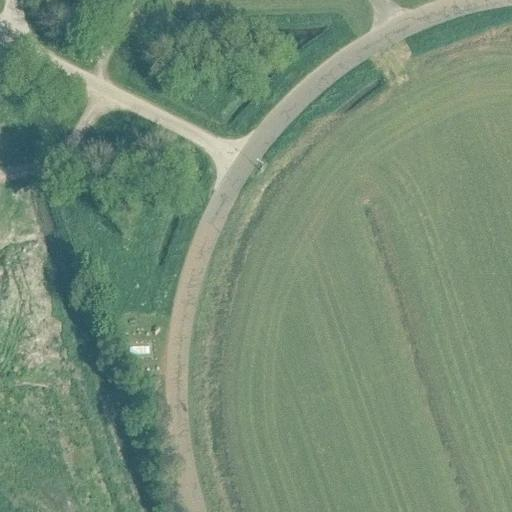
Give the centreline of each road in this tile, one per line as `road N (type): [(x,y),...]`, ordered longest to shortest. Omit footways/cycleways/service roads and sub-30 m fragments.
road 1 (tertiary): [(194,511),(176,390),(192,281),(244,168)]
road 2 (tertiary): [(244,168),(321,79),(398,29),(511,2)]
road 3 (unclassified): [(244,168),(0,50)]
